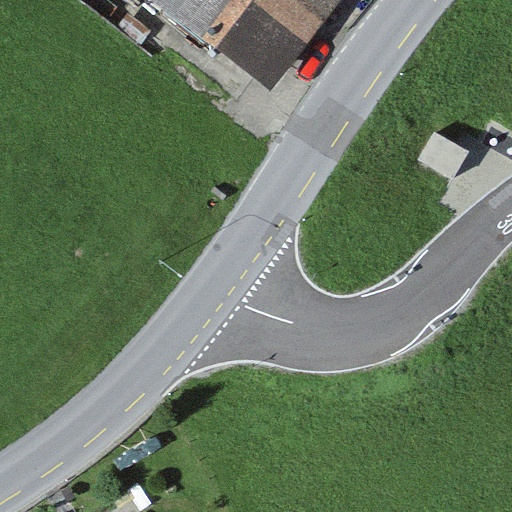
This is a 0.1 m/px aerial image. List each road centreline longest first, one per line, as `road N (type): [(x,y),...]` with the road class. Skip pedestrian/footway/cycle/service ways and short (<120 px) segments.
road 1 (residential): [(225,278),(291,330),(331,337),(378,328),(409,310),(511,204)]
road 2 (tertiary): [(417,0),(225,278)]
road 3 (tertiary): [(225,278),(129,400),(0,492)]
